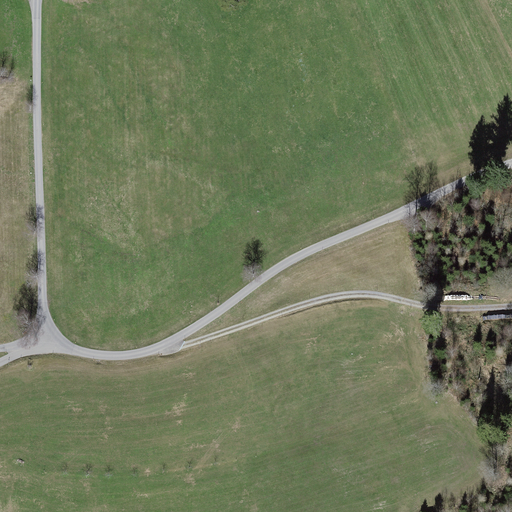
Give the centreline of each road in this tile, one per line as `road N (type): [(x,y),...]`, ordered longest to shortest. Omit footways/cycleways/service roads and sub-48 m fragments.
road 1 (residential): [(48,337),(115,357),(172,343),(295,260),(511,166)]
road 2 (track): [(172,343),(325,299),(372,295),(471,311),(511,309)]
road 3 (unclassified): [(48,337),(37,0)]
